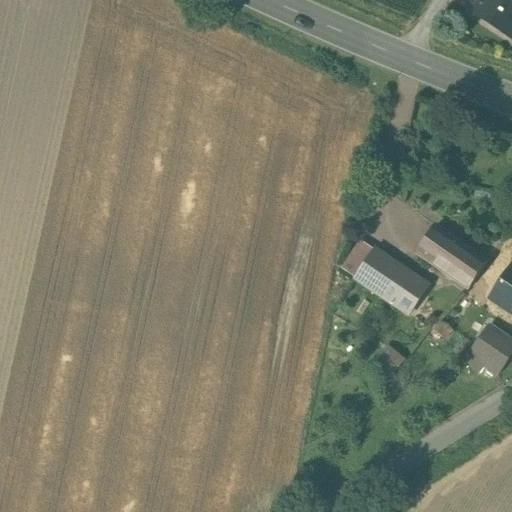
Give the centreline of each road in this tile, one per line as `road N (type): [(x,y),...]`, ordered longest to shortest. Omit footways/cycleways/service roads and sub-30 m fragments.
road 1 (unclassified): [(511,397),(337,511)]
road 2 (secondary): [(399,55),(268,0)]
road 3 (secondary): [(511,100),(399,55)]
